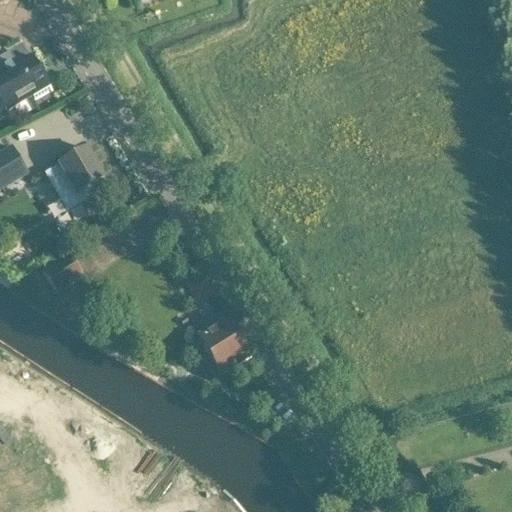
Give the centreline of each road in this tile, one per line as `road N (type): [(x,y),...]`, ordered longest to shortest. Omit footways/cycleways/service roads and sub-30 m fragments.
road 1 (track): [(90,0),(412,511)]
road 2 (unclassified): [(368,511),(52,0)]
